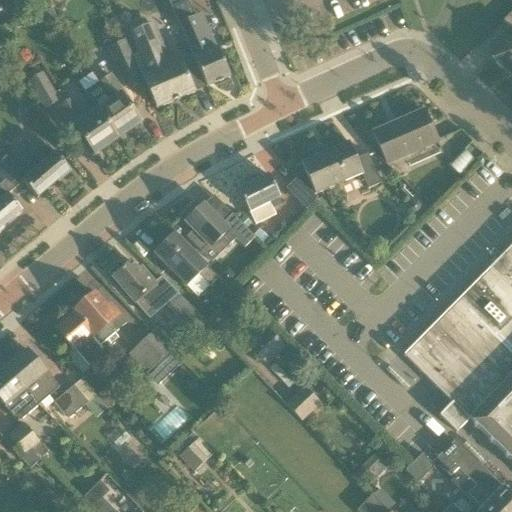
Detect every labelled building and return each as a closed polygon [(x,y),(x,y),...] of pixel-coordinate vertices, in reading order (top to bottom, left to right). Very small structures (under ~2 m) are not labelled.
[(0,0),(0,24),(1,27),(20,16),(10,0),(0,0)] [(34,0),(16,0),(12,2),(18,11),(34,0)] [(166,0),(171,10),(176,23),(190,53),(196,67),(202,78),(206,88),(207,87),(213,85),(229,78),(216,49),(209,52),(207,46),(200,31),(198,27),(186,0),(166,0)] [(141,80),(156,110),(194,93),(180,62),(167,68),(148,25),(129,35),(138,54),(132,57),(141,80)] [(511,39),(501,51),(492,61),(511,80),(511,39)] [(124,88),(141,80),(131,58),(132,57),(124,41),(105,50),(124,88)] [(28,83),(44,111),(58,103),(42,74),(28,83)] [(97,110),(117,139),(139,124),(129,109),(131,107),(110,77),(86,93),(97,110)] [(94,155),(117,139),(97,110),(84,119),(71,100),(58,108),(81,142),(84,140),(94,155)] [(423,112),(373,134),(385,163),(437,143),(423,112)] [(5,159),(0,162),(0,171),(15,189),(19,186),(22,183),(32,194),(37,200),(39,198),(56,183),(58,184),(62,181),(70,174),(54,155),(45,144),(26,159),(22,154),(12,163),(6,157),(5,159)] [(380,186),(368,155),(356,160),(347,144),(318,157),(319,159),(303,166),(302,163),(301,164),(314,196),(360,177),(366,192),(380,186)] [(21,213),(7,196),(15,189),(0,171),(0,233),(3,231),(1,230),(21,213)] [(276,217),(272,210),(282,205),(279,199),(268,176),(237,191),(254,227),(276,217)] [(285,190),(305,211),(317,200),(297,179),(285,190)] [(417,216),(421,212),(421,206),(417,202),(412,202),(407,206),(407,212),(411,216),(417,216)] [(202,252),(207,246),(210,249),(221,239),(228,247),(235,240),(244,249),(255,238),(232,215),(222,225),(202,205),(184,223),(193,232),(188,238),(202,252)] [(243,218),(239,222),(246,229),(250,225),(243,218)] [(182,233),(176,227),(171,232),(177,237),(182,233)] [(185,289),(186,288),(196,299),(208,287),(209,288),(218,279),(169,230),(165,234),(170,239),(153,256),(185,289)] [(261,233),(257,238),(264,244),(269,239),(261,233)] [(511,246),(493,265),(511,283),(511,246)] [(189,330),(201,318),(162,279),(154,286),(140,270),(138,272),(130,263),(112,279),(134,304),(145,295),(159,311),(165,305),(189,330)] [(511,464),(511,292),(489,270),(403,356),(470,422),(511,464)] [(56,329),(87,367),(95,360),(83,345),(90,339),(102,353),(118,339),(114,334),(125,325),(110,306),(106,309),(93,294),(84,302),(81,302),(75,308),(75,310),(74,314),(56,329)] [(248,349),(265,366),(283,348),(266,331),(248,349)] [(150,336),(138,347),(129,356),(158,387),(180,366),(166,352),(150,336)] [(27,351),(6,368),(38,406),(59,389),(27,351)] [(274,365),(269,370),(288,390),(293,385),(274,365)] [(6,368),(0,373),(0,403),(17,424),(38,406),(6,368)] [(80,381),(73,387),(87,404),(95,398),(80,381)] [(73,387),(53,404),(64,416),(65,415),(69,420),(87,404),(73,387)] [(302,423),(320,405),(304,388),(285,406),(302,423)] [(13,433),(35,455),(43,448),(23,424),(13,433)] [(40,461),(35,455),(13,433),(4,440),(30,470),(40,461)] [(193,474),(213,454),(198,439),(178,458),(193,474)] [(511,511),(511,499),(508,496),(509,496),(500,487),(499,488),(453,443),(435,461),(454,479),(449,484),(478,511),(477,511),(511,511)] [(417,486),(433,470),(429,466),(430,465),(421,456),(405,473),(417,486)] [(136,481),(127,489),(134,496),(142,488),(136,481)] [(113,511),(102,499),(109,493),(99,483),(82,499),(94,511),(113,511)] [(379,489),(374,494),(389,509),(394,504),(379,489)] [(388,511),(372,496),(357,511),(388,511)]
